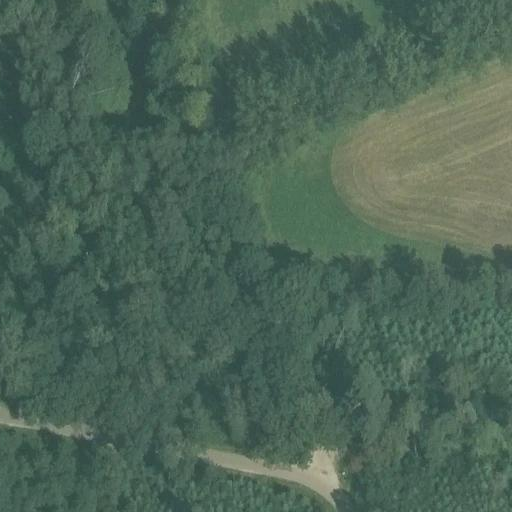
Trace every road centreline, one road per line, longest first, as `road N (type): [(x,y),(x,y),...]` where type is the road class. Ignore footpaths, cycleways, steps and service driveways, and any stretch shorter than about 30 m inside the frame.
road 1 (track): [(511,14),(293,112),(243,143),(222,172),(302,368),(333,491)]
road 2 (unclassified): [(347,511),(333,491),(308,478),(0,417)]
